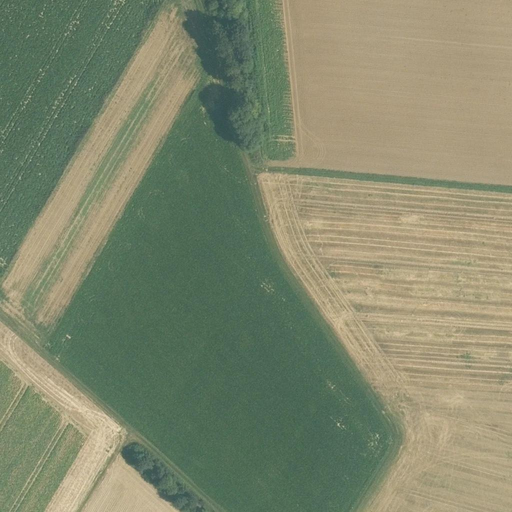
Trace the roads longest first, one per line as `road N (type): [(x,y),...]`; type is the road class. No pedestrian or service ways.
road 1 (track): [(199,0),(278,259),(396,433),(354,511)]
road 2 (track): [(218,511),(0,316)]
road 3 (track): [(511,189),(247,166)]
